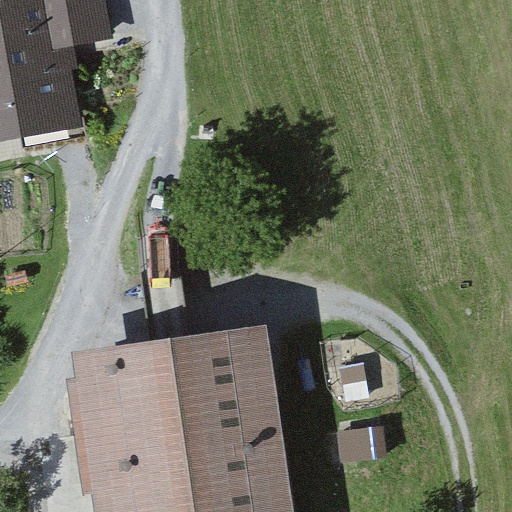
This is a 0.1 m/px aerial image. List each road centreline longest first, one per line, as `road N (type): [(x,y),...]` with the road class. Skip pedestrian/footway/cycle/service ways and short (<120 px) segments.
road 1 (track): [(464,511),(461,461),(427,376),(366,315),(274,308),(119,325),(75,306)]
road 2 (track): [(162,0),(164,97),(139,188),(0,435)]
